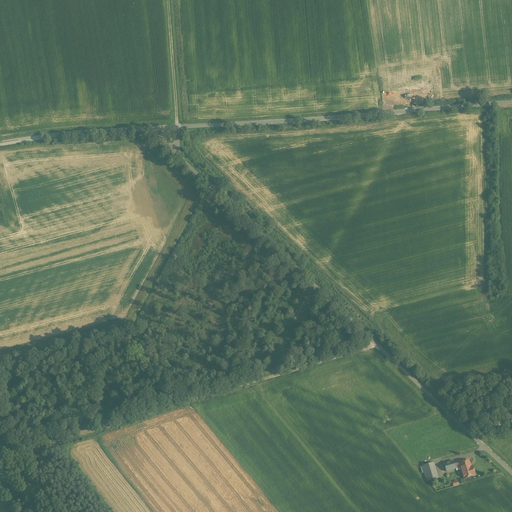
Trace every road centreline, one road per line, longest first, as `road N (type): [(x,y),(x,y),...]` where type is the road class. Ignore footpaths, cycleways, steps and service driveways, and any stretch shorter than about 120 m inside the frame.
road 1 (unclassified): [(177,127),(181,161),(511,473)]
road 2 (track): [(0,458),(376,343)]
road 3 (unclassified): [(511,101),(177,127)]
road 4 (unclassified): [(0,143),(147,128)]
road 5 (track): [(177,127),(168,0)]
